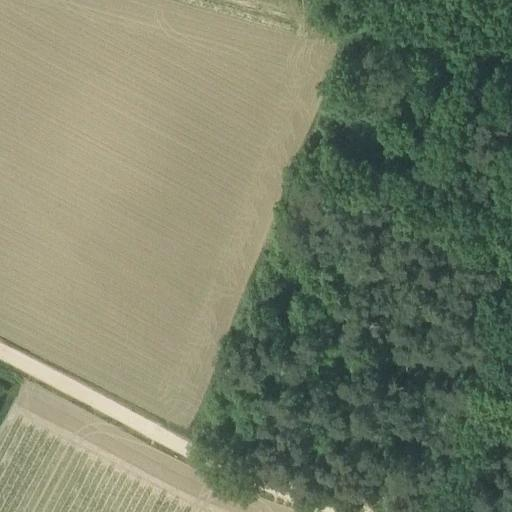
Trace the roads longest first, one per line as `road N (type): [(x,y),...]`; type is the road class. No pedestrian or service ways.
road 1 (track): [(291,499),(202,467),(0,359)]
road 2 (track): [(310,0),(311,14),(416,37)]
